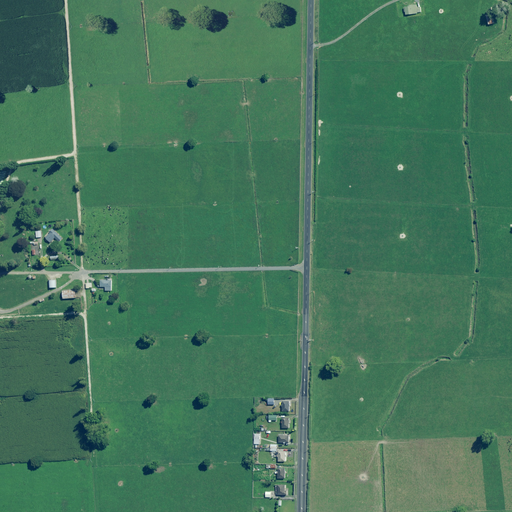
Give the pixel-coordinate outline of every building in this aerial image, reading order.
[(416,8),(416,5),(410,6),(405,7),(406,15),(417,14),(417,13),(421,12),(420,7),(416,8)] [(492,13),(486,16),(488,25),(495,23),(492,13)] [(63,238),(53,229),(45,238),(50,243),(55,238),(59,242),(63,238)] [(111,291),(112,281),(100,280),(100,287),(105,287),(105,291),(111,291)] [(76,298),(76,291),(63,291),(63,299),(76,298)] [(290,401),(282,401),(282,412),(289,412),(290,401)] [(285,491),(285,486),(275,485),(275,495),(287,495),(287,491),(285,491)]
